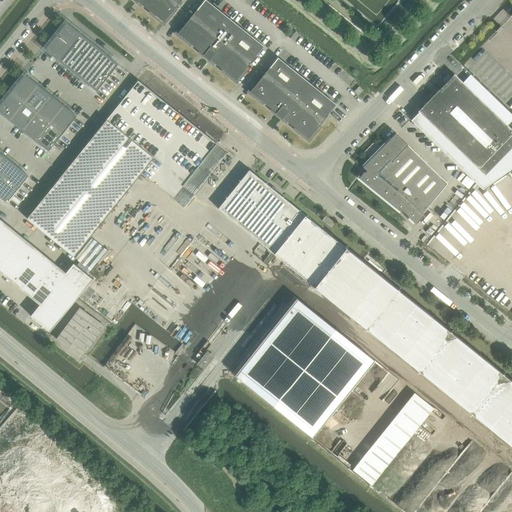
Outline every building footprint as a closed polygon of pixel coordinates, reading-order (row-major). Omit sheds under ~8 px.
[(134,0),(136,1),(137,1),(164,22),(181,0),(134,0)] [(204,0),(178,34),(181,36),(204,55),(204,56),(209,59),(236,80),(264,46),(206,0),(204,0)] [(45,49),(59,60),(80,34),(66,23),(45,49)] [(59,60),(72,70),(93,44),(80,34),(59,60)] [(72,70),(84,80),(106,54),(93,44),(72,70)] [(84,80),(98,91),(119,65),(106,54),(84,80)] [(278,57),(250,92),(277,113),(277,114),(281,118),(282,117),(309,139),(336,105),(278,57)] [(11,92),(24,102),(38,85),(25,74),(11,92)] [(454,75),(411,120),(474,181),(482,189),(511,167),(511,130),(454,74),(453,75),(454,75)] [(138,80),(27,219),(74,257),(141,173),(183,207),(193,195),(182,186),(216,144),(138,80)] [(24,102),(37,113),(51,95),(38,85),(24,102)] [(363,91),(359,87),(354,91),(358,95),(363,91)] [(0,105),(0,111),(10,120),(24,102),(11,92),(0,105)] [(37,113),(50,123),(64,105),(51,95),(37,113)] [(10,120),(23,130),(37,113),(24,102),(10,120)] [(50,123),(63,133),(77,116),(64,105),(50,123)] [(23,130),(36,140),(50,123),(37,113),(23,130)] [(36,140),(49,151),(63,133),(50,123),(36,140)] [(408,217),(415,225),(424,215),(423,214),(447,184),(395,134),(363,168),(366,171),(359,179),(400,213),(402,211),(408,217)] [(0,158),(0,185),(16,166),(3,155),(0,158)] [(0,185),(0,196),(8,202),(29,176),(16,166),(0,185)] [(249,170),(218,209),(256,239),(314,286),(345,247),(256,175),(249,170)] [(335,223),(326,216),(322,220),(331,227),(335,223)] [(0,219),(0,272),(40,304),(30,316),(50,332),(92,279),(73,263),(66,272),(0,219)] [(105,327),(80,308),(56,339),(68,348),(72,342),(86,352),(105,327)] [(203,369),(213,356),(206,351),(195,363),(203,369)]
